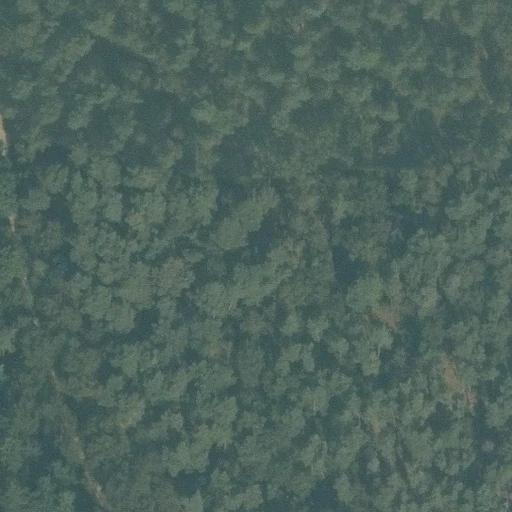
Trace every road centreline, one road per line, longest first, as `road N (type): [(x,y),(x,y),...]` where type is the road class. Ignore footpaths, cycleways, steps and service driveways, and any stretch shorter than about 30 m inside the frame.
road 1 (track): [(60,382),(511,76)]
road 2 (track): [(0,82),(60,382)]
road 3 (track): [(117,511),(60,382)]
